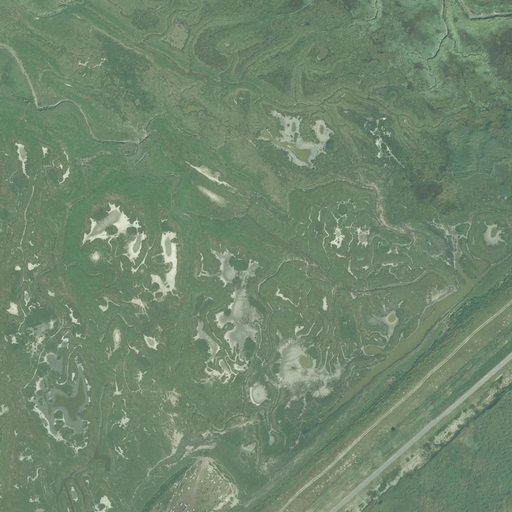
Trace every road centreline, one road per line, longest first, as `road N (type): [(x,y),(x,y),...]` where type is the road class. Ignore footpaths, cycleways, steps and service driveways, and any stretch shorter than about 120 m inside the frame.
road 1 (track): [(274,511),(511,294)]
road 2 (track): [(511,354),(334,511)]
